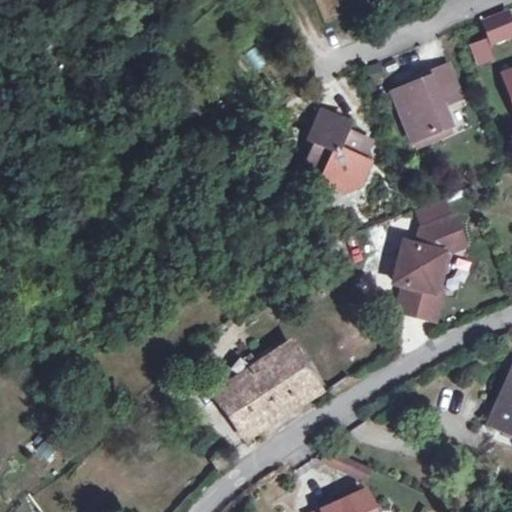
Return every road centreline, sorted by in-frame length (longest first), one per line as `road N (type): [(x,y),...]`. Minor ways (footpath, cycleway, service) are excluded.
road 1 (residential): [(195,511),(263,445),(425,355),(511,319)]
road 2 (residential): [(331,67),(511,2)]
